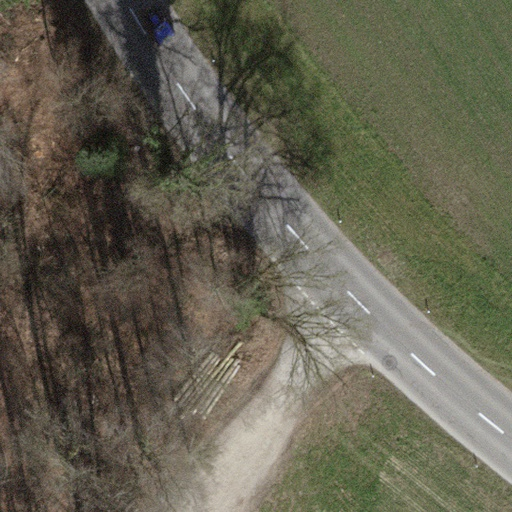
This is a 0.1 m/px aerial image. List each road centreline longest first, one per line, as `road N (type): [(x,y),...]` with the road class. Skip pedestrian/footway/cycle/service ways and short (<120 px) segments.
road 1 (tertiary): [(141,0),(278,217),(511,432)]
road 2 (track): [(166,511),(376,307)]
